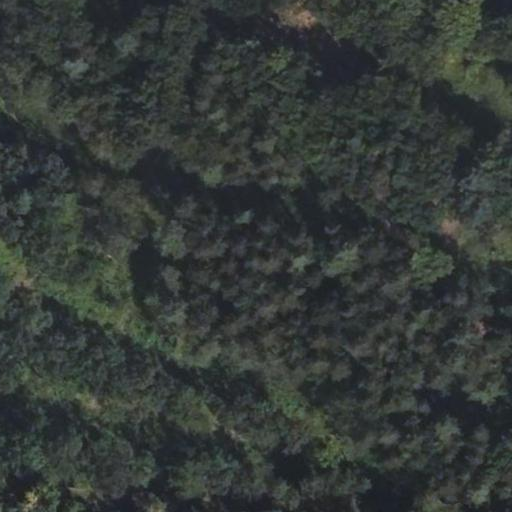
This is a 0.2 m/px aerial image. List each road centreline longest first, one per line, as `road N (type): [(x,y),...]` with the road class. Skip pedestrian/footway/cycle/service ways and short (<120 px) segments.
road 1 (track): [(0,483),(511,511)]
road 2 (track): [(193,0),(511,361)]
